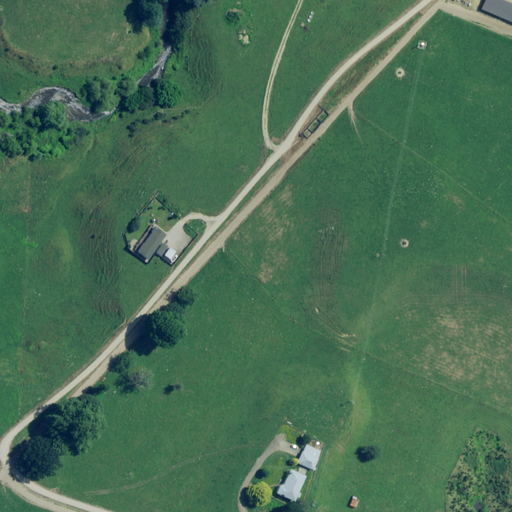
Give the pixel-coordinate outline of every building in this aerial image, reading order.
[(511,0),(499,0),(511,8),(511,0)] [(163,236),(151,228),(134,252),(145,260),(163,236)] [(166,246),(161,242),(153,253),(158,256),(166,246)] [(173,252),(168,247),(162,255),(168,260),(173,252)] [(317,451),(302,445),(294,463),(309,470),(317,451)] [(302,476),(287,470),(280,485),(277,484),(273,493),(290,501),(292,496),(295,498),(297,493),(294,492),(302,476)] [(358,498),(351,496),(348,505),(355,507),(358,498)]
